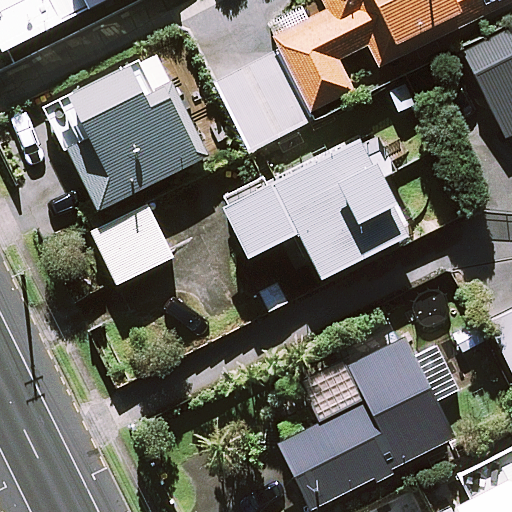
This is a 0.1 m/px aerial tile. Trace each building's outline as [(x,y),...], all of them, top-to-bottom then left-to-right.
[(86,0),(0,0),(0,34),(4,42),(86,0)] [(511,0),(326,0),(330,6),(274,33),(312,111),(355,90),(340,59),(371,44),(382,65),(500,7),(501,7),(506,7),(510,5),(511,4),(511,0)] [(511,47),(474,66),(506,131),(511,128),(511,47)] [(306,124),(273,55),(218,82),(251,150),(306,124)] [(153,90),(140,61),(46,105),(69,153),(75,150),(101,206),(206,156),(171,81),(153,90)] [(413,232),(368,135),(228,200),(252,252),(304,228),(325,273),(413,232)] [(175,255),(150,204),(95,230),(120,281),(175,255)] [(511,310),(490,321),(511,368),(511,310)] [(417,357),(408,337),(353,363),(363,383),(316,405),(324,422),(282,442),(264,405),(184,442),(216,511),(265,511),(280,505),(283,511),(297,511),(459,437),(441,399),(460,390),(440,346),(417,357)] [(511,511),(511,445),(459,471),(470,494),(462,498),(468,511),(511,511)]
